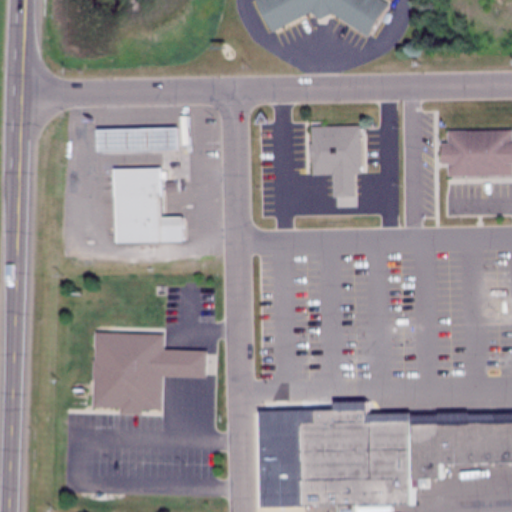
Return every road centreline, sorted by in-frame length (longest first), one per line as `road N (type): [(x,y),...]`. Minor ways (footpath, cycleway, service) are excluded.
road 1 (primary): [(10,511),(25,0)]
road 2 (residential): [(511,84),(23,92)]
road 3 (residential): [(239,92),(240,511)]
